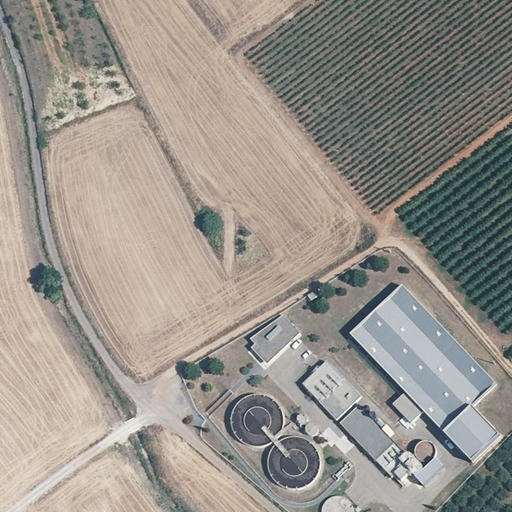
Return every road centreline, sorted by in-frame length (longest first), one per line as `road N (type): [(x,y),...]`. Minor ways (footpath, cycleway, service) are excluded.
road 1 (unclassified): [(275,511),(126,384),(76,317),(54,271),(26,101),(0,18)]
road 2 (track): [(135,391),(390,242),(413,256),(511,369)]
